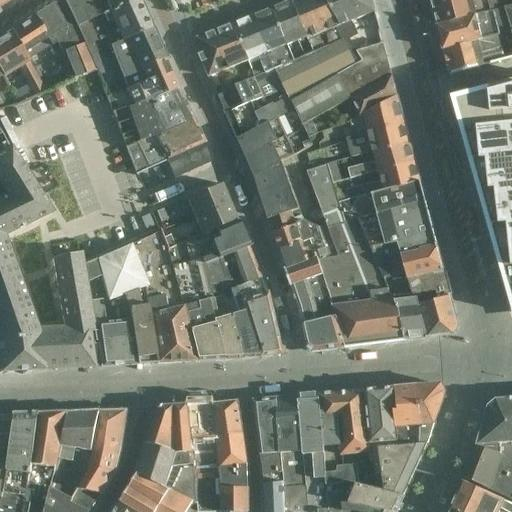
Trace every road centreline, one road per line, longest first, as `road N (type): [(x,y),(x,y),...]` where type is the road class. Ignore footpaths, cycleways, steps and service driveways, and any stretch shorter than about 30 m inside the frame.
road 1 (residential): [(176,39),(286,339)]
road 2 (residential): [(148,387),(126,475),(100,511)]
